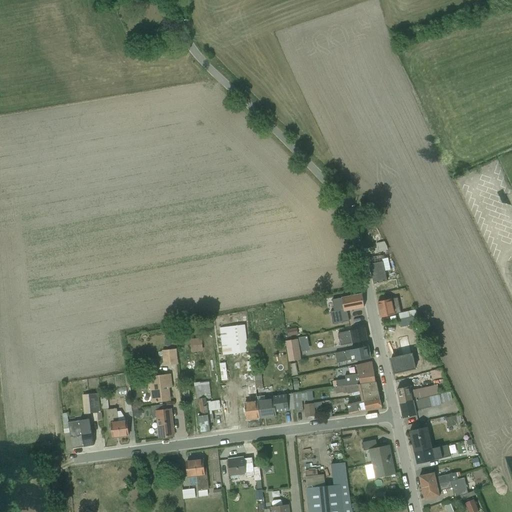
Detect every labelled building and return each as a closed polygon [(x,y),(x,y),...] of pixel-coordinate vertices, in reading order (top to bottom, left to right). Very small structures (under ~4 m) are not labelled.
[(385,245),(387,255),(396,252),(394,243),(385,245)] [(376,285),(388,282),(384,262),(371,265),(376,285)] [(396,285),(397,293),(406,292),(405,283),(396,285)] [(346,312),(367,309),(364,295),(344,299),(346,312)] [(383,318),(398,315),(395,299),(380,302),(383,318)] [(409,322),(426,318),(424,311),(407,315),(409,322)] [(423,335),(423,321),(411,321),(411,335),(423,335)] [(227,326),(228,355),(255,355),(254,326),(227,326)] [(343,348),(369,342),(366,328),(339,334),(343,348)] [(299,337),(286,340),(291,362),(304,359),(299,337)] [(386,342),(390,359),(405,355),(401,339),(386,342)] [(357,363),(374,359),(371,347),(355,350),(357,363)] [(175,350),(160,351),(161,365),(175,365),(175,350)] [(213,352),(199,356),(201,364),(215,360),(213,352)] [(394,377),(409,374),(405,355),(390,359),(394,377)] [(359,365),(361,374),(376,371),(374,362),(359,365)] [(254,364),(234,365),(235,383),(255,382),(254,364)] [(441,386),(444,386),(443,380),(451,379),(450,370),(438,372),(441,386)] [(363,385),(378,383),(376,371),(361,374),(363,385)] [(152,403),(173,401),(171,374),(150,376),(152,403)] [(417,376),(419,399),(447,397),(446,386),(439,387),(438,375),(417,376)] [(202,384),(204,399),(219,397),(216,382),(202,384)] [(255,382),(249,383),(251,399),(258,398),(255,382)] [(398,390),(401,405),(415,401),(412,386),(398,390)] [(103,413),(101,393),(91,394),(93,414),(103,413)] [(329,401),(331,414),(340,412),(339,406),(352,404),(351,398),(329,401)] [(426,417),(450,413),(447,398),(423,402),(426,417)] [(264,420),(279,418),(277,399),(261,401),(264,420)] [(351,414),(384,408),(382,400),(349,407),(351,414)] [(264,420),(261,401),(247,403),(249,422),(264,420)] [(405,420),(419,416),(415,401),(401,405),(405,420)] [(314,404),(303,404),(304,416),(315,416),(314,404)] [(158,439),(176,437),(172,409),(155,411),(158,439)] [(113,438),(130,436),(129,421),(119,421),(118,410),(111,411),(113,438)] [(154,412),(139,412),(139,423),(154,422),(154,412)] [(202,433),(211,432),(209,415),(199,416),(202,433)] [(466,415),(452,419),(455,429),(469,424),(466,415)] [(86,448),(96,446),(91,419),(82,421),(86,448)] [(429,449),(434,448),(429,427),(408,431),(412,452),(429,449)] [(352,435),(354,449),(366,448),(364,433),(352,435)] [(370,447),(373,462),(394,458),(391,443),(370,447)] [(444,463),(452,462),(452,459),(459,459),(458,448),(444,448),(444,463)] [(429,449),(412,452),(414,464),(431,461),(429,449)] [(258,467),(252,467),(251,458),(243,459),(243,456),(226,459),(227,483),(230,483),(230,488),(240,488),(240,477),(252,477),(254,481),(260,481),(258,467)] [(189,476),(206,474),(204,457),(187,459),(189,476)] [(376,477),(397,473),(394,458),(373,462),(376,477)] [(353,511),(345,463),(330,464),(331,484),(305,488),(306,511),(353,511)] [(418,476),(420,488),(457,480),(456,473),(449,474),(449,469),(435,472),(418,476)] [(422,499),(439,496),(438,491),(452,488),(455,497),(467,493),(464,478),(457,480),(420,488),(422,499)] [(194,488),(182,489),(183,499),(195,498),(194,488)] [(289,511),(289,505),(282,505),(281,501),(280,501),(279,500),(273,501),(272,501),(271,502),(271,507),(269,507),(269,511),(289,511)] [(484,511),(481,502),(474,504),(476,511),(484,511)]
